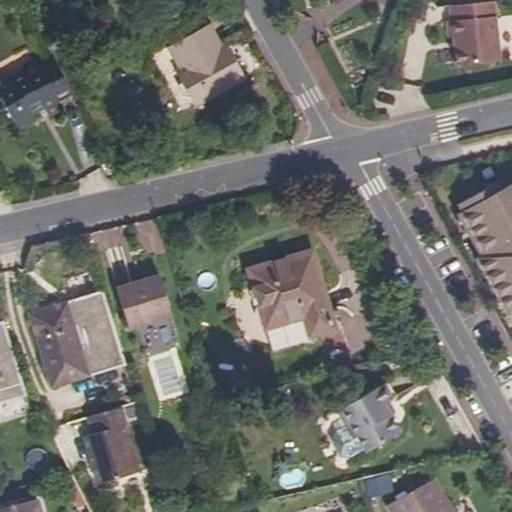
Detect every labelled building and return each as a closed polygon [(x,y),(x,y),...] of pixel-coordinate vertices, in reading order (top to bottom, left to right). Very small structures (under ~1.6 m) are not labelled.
[(495,7),(494,2),(450,6),(452,21),(447,22),(449,38),(454,37),(456,66),(500,62),(495,7)] [(244,82),(232,61),(228,63),(222,52),(209,29),(170,52),(183,75),(178,79),(195,109),(244,82)] [(228,63),(232,61),(227,50),(222,52),(228,63)] [(69,120),(82,114),(55,66),(47,52),(34,60),(38,66),(0,87),(0,96),(29,149),(46,139),(42,133),(55,127),(60,136),(73,128),(69,120)] [(511,183),(507,187),(503,180),(460,203),(464,210),(459,213),(482,254),(477,257),(509,314),(511,312),(511,183)] [(335,335),(312,256),(246,275),(272,354),(335,335)] [(166,324),(154,284),(112,297),(124,337),(166,324)] [(51,406),(125,391),(105,324),(35,336),(51,406)] [(0,420),(23,414),(10,358),(5,346),(0,347),(0,420)] [(368,413),(372,411),(376,408),(366,393),(318,419),(326,435),(339,438),(352,460),(383,442),(374,425),(368,413)] [(378,422),(372,411),(368,413),(374,425),(378,422)] [(121,436),(114,417),(81,427),(87,445),(83,447),(91,471),(87,472),(94,494),(132,483),(118,438),(121,436)] [(91,471),(83,447),(79,449),(87,472),(91,471)] [(246,491),(244,480),(232,485),(235,496),(246,491)] [(442,511),(433,497),(405,511),(442,511)]
